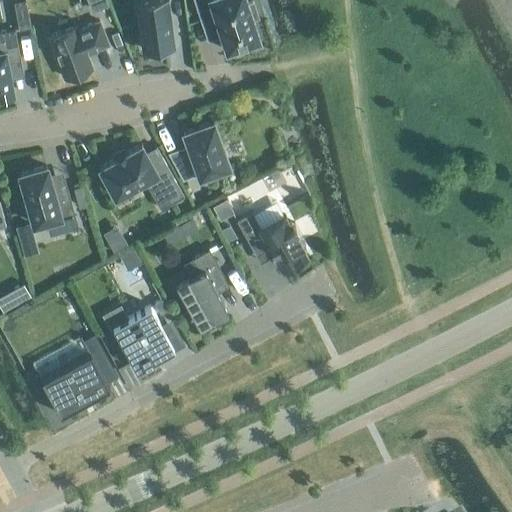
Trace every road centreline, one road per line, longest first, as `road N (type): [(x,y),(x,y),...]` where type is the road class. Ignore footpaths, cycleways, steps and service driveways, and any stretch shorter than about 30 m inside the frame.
road 1 (tertiary): [(86,511),(511,312)]
road 2 (residential): [(9,468),(326,286)]
road 3 (residential): [(0,133),(271,70)]
